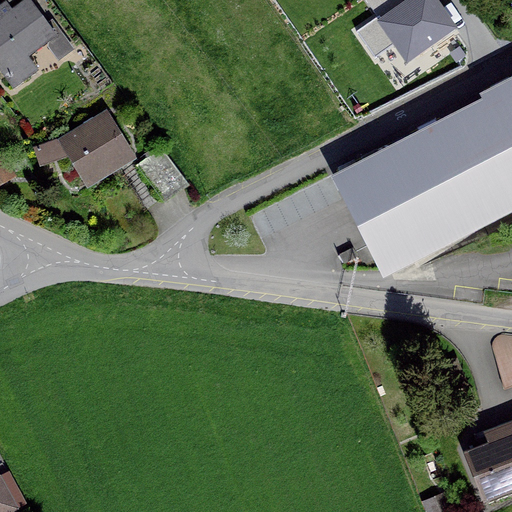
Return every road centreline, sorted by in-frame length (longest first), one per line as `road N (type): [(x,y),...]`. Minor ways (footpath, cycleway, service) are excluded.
road 1 (unclassified): [(141,273),(238,199),(511,54)]
road 2 (residential): [(141,273),(511,318)]
